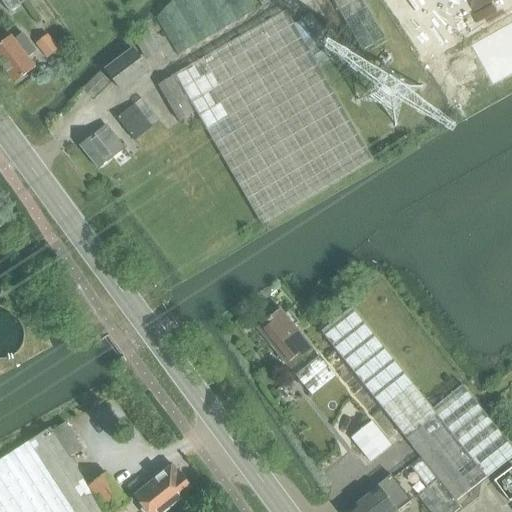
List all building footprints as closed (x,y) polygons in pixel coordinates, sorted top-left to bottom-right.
[(0,0),(0,1),(9,15),(30,0),(0,0)] [(178,56),(255,12),(248,0),(173,0),(156,19),(178,56)] [(384,38),(361,0),(254,0),(259,9),(274,0),(332,0),(362,50),(384,38)] [(311,15),(294,25),(286,11),(271,19),(174,74),(259,220),(263,227),(372,162),(317,67),(329,60),(320,43),(325,40),(311,15)] [(145,60),(157,54),(146,32),(134,39),(145,60)] [(27,60),(35,53),(22,35),(13,42),(10,38),(0,45),(0,66),(5,72),(4,77),(7,81),(11,81),(14,85),(34,69),(27,60)] [(47,59),(56,51),(46,38),(37,46),(47,59)] [(122,93),(148,73),(132,51),(105,71),(122,93)] [(92,100),(108,83),(98,74),(83,91),(92,100)] [(192,115),(186,104),(171,78),(156,87),(177,123),(192,115)] [(134,106),(116,120),(133,142),(151,128),(134,106)] [(98,171),(123,151),(105,127),(80,147),(98,171)] [(195,202),(215,193),(210,183),(230,174),(219,152),(180,171),(195,202)] [(18,292),(18,291),(16,284),(12,278),(6,275),(1,274),(0,273),(0,309),(6,308),(12,305),(16,299),(18,292)] [(351,308),(320,332),(421,459),(437,480),(427,488),(416,496),(428,511),(457,511),(461,509),(454,500),(511,457),(511,424),(474,378),(434,409),(432,410),(351,308)] [(288,368),(311,349),(281,311),(258,329),(288,368)] [(39,334),(39,333),(38,327),(36,323),(34,320),(28,315),(25,314),(20,313),(14,314),(11,315),(5,319),(2,322),(0,326),(0,327),(0,339),(2,343),(4,347),(10,351),(17,353),(21,353),(26,352),(32,349),(35,346),(37,342),(39,338),(39,334)] [(293,380),(310,400),(336,380),(319,359),(293,380)] [(363,414),(336,380),(310,400),(338,434),(343,430),(371,463),(390,447),(371,423),(364,428),(357,419),(363,414)] [(65,422),(50,432),(68,460),(83,450),(65,422)] [(49,430),(29,443),(73,511),(100,511),(88,491),(68,460),(50,432),(49,430)] [(73,511),(29,443),(0,461),(0,511),(73,511)] [(145,511),(166,511),(192,490),(179,474),(176,476),(169,468),(133,498),(145,511)] [(108,511),(115,511),(127,502),(105,475),(89,489),(108,511)] [(395,511),(409,501),(390,477),(376,488),(376,487),(344,511),(395,511)]
